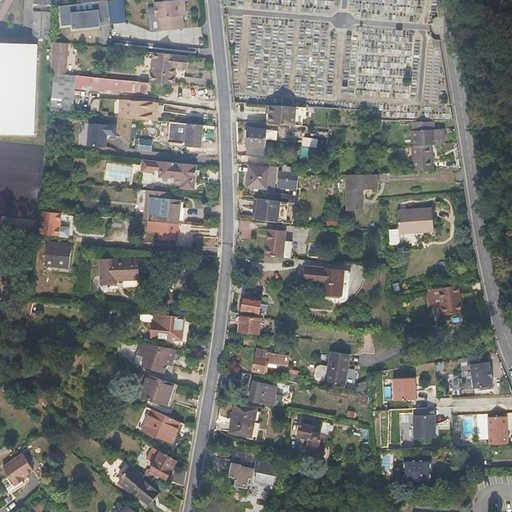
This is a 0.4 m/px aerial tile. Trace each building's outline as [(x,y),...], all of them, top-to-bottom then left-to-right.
[(110,17),(109,0),(105,1),(82,4),(60,6),(62,25),(72,24),(72,30),(102,27),(101,18),(110,17)] [(126,22),(123,0),(110,0),(109,0),(110,17),(111,23),(126,22)] [(182,29),(181,16),(185,15),(184,0),(167,0),(154,1),(156,18),(158,18),(159,30),(182,29)] [(49,41),(50,13),(34,12),(32,40),(49,41)] [(0,134),(34,135),(37,45),(0,43),(0,134)] [(128,65),(131,54),(115,50),(112,62),(128,65)] [(174,84),(176,67),(186,68),(187,55),(154,51),(150,81),(174,84)] [(125,78),(127,69),(113,66),(110,76),(125,78)] [(72,109),(75,83),(148,91),(150,81),(125,78),(110,76),(50,69),(49,107),(72,109)] [(158,109),(158,101),(146,99),(131,98),(130,97),(122,97),(120,114),(133,116),(156,119),(158,109)] [(297,127),(298,107),(271,105),(270,124),(297,127)] [(436,128),(435,121),(413,120),(414,130),(436,128)] [(116,132),(117,123),(90,121),(88,143),(106,145),(107,134),(111,132),(116,132)] [(201,146),(203,124),(171,121),(170,126),(181,128),(180,137),(187,138),(187,145),(201,146)] [(445,143),(445,127),(436,128),(414,130),(413,130),(415,146),(445,143)] [(267,140),(268,130),(249,129),(247,156),(266,157),(267,140)] [(278,140),(278,131),(268,130),(267,140),(278,140)] [(318,167),(318,148),(319,146),(303,144),(302,167),(318,167)] [(435,170),(434,145),(414,147),(415,171),(435,170)] [(170,180),(175,181),(175,182),(184,183),(183,187),(194,188),(197,164),(144,158),(143,171),(155,172),(157,168),(162,169),(161,176),(171,177),(170,180)] [(274,201),(277,165),(250,164),(248,187),(267,189),(266,200),(274,201)] [(294,174),(294,169),(285,168),(284,173),(280,173),(279,186),(300,188),(302,176),(302,174),(294,174)] [(365,211),(365,189),(377,189),(376,174),(349,175),(350,211),(365,211)] [(184,206),(180,206),(181,198),(172,196),(173,192),(149,189),(148,189),(146,211),(158,213),(157,220),(179,222),(182,222),(184,206)] [(281,222),(283,202),(279,201),(274,201),(266,200),(259,199),(256,219),(281,222)] [(61,223),(63,210),(44,208),(41,231),(69,234),(70,224),(61,223)] [(436,232),(435,211),(400,213),(402,231),(402,235),(436,232)] [(177,239),(179,222),(157,220),(149,219),(148,228),(162,229),(160,237),(177,239)] [(283,256),(285,238),(286,230),(269,228),(266,254),(283,256)] [(403,244),(402,235),(402,231),(392,232),(393,247),(400,247),(403,244)] [(290,257),(292,239),(285,238),(283,256),(290,257)] [(69,266),(70,251),(72,242),(47,239),(44,262),(69,266)] [(140,277),(139,257),(116,258),(116,257),(101,257),(102,282),(117,282),(117,278),(140,277)] [(340,295),(344,270),(306,266),(304,281),(322,283),(321,293),(340,295)] [(260,311),(262,297),(264,289),(247,286),(243,310),(248,311),(248,315),(261,316),(265,316),(265,312),(260,311)] [(465,313),(462,286),(441,288),(443,305),(441,306),(442,316),(465,313)] [(443,305),(441,288),(438,290),(429,292),(432,307),(441,306),(443,305)] [(29,315),(32,299),(25,298),(22,313),(29,315)] [(153,321),(154,312),(141,311),(141,317),(142,320),(153,321)] [(183,340),(186,316),(154,312),(153,321),(151,336),(176,340),(175,349),(177,350),(195,353),(197,343),(183,340)] [(260,332),(261,316),(248,315),(242,314),(240,330),(260,332)] [(172,364),(177,350),(175,349),(142,341),(138,353),(145,355),(143,364),(154,368),(152,375),(170,381),(176,365),(172,364)] [(289,354),(290,346),(278,344),(277,352),(289,354)] [(265,356),(266,350),(266,348),(258,347),(257,355),(265,356)] [(287,364),(289,354),(277,352),(266,350),(265,356),(257,355),(255,369),(266,371),(267,361),(287,364)] [(346,373),(349,353),(331,350),(329,366),(326,382),(346,385),(349,373),(346,373)] [(495,386),(493,378),(495,377),(493,370),(492,370),(492,362),(487,363),(486,356),(469,358),(470,366),(472,365),(476,389),(495,386)] [(326,382),(329,366),(322,365),(319,366),(317,368),(316,376),(317,378),(318,380),(326,382)] [(243,378),(244,372),(229,369),(228,376),(243,378)] [(298,381),(299,375),(289,373),(287,380),(298,381)] [(168,403),(175,383),(170,381),(152,375),(148,374),(140,394),(168,403)] [(418,400),(417,374),(395,374),(396,401),(418,400)] [(276,392),(278,384),(255,379),(251,398),(274,403),(276,392)] [(283,405),(286,395),(276,392),(274,403),(283,405)] [(252,435),(257,405),(244,403),(235,401),(229,431),(252,435)] [(171,442),(180,422),(152,409),(143,429),(171,442)] [(324,453),(328,433),(321,431),(324,418),(304,414),(303,421),(302,421),(299,434),(301,434),(300,437),(308,439),(306,451),(317,454),(318,452),(324,453)] [(438,439),(437,416),(415,416),(416,439),(438,439)] [(509,444),(508,417),(489,418),(490,445),(509,444)] [(0,455),(8,451),(5,445),(0,447),(0,455)] [(176,460),(160,450),(152,446),(151,448),(145,458),(153,463),(150,468),(151,469),(150,472),(155,475),(157,473),(166,477),(176,460)] [(256,468),(258,469),(257,476),(272,479),(273,472),(279,473),(281,458),(232,448),(230,462),(233,463),(230,478),(233,482),(248,486),(249,482),(253,482),(256,468)] [(24,473),(32,468),(21,452),(0,465),(11,480),(16,482),(25,475),(24,473)] [(432,480),(432,458),(405,459),(405,481),(432,480)] [(142,476),(145,472),(132,464),(127,471),(125,470),(124,473),(125,474),(120,481),(132,490),(133,489),(149,501),(158,489),(142,476)] [(185,484),(187,470),(175,466),(170,480),(185,484)]
